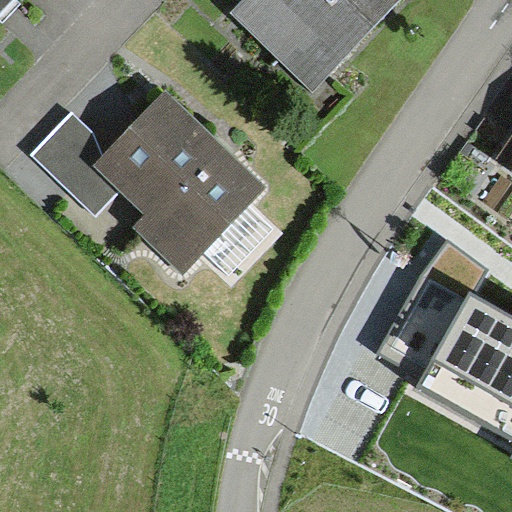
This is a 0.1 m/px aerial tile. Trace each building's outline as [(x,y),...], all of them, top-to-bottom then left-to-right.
[(0,0),(0,13),(12,0),(0,0)] [(250,0),(240,12),(320,88),(404,0),(250,0)] [(172,92),(99,167),(198,262),(271,188),(172,92)] [(511,144),(499,164),(511,171),(511,144)] [(511,450),(511,318),(486,301),(424,392),(511,451),(511,450)]
